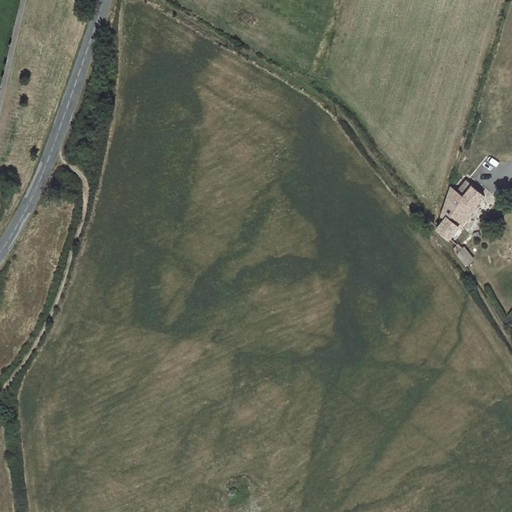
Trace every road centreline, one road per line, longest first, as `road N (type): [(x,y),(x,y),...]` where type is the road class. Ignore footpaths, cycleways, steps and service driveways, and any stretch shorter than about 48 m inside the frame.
road 1 (unknown): [(511,347),(314,82),(163,0)]
road 2 (tertiary): [(0,259),(26,213),(103,0)]
road 3 (unknown): [(0,391),(37,334),(86,199),(77,168),(48,155)]
